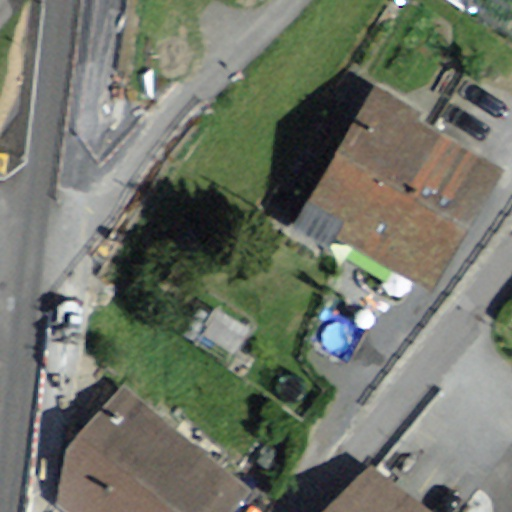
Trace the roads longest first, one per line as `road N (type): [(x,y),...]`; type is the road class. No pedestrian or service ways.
road 1 (residential): [(303,511),(394,417),(511,254)]
road 2 (secondary): [(79,0),(43,317)]
road 3 (secondary): [(43,317),(19,511)]
